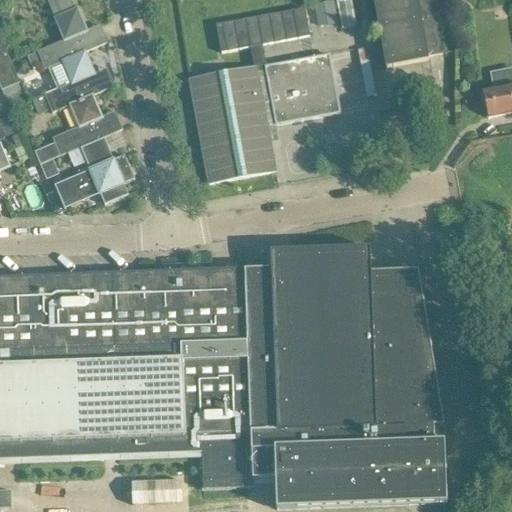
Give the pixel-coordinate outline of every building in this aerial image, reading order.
[(312,5),(317,27),(336,23),(331,0),(312,5)] [(445,55),(442,35),(435,0),(373,0),(386,69),(429,61),(428,58),(445,55)] [(215,25),(221,54),(309,36),(304,8),(215,25)] [(63,63),(86,54),(107,44),(102,31),(89,37),(78,9),(55,19),(64,41),(37,53),(45,71),(63,63)] [(20,84),(1,40),(0,37),(0,91),(6,106),(24,98),(18,85),(20,84)] [(72,106),(93,98),(93,97),(115,88),(110,75),(97,80),(86,54),(63,63),(72,85),(46,96),(52,110),(54,115),(72,108),(72,106)] [(209,185),(276,173),(268,128),(340,115),(329,56),(190,82),(209,185)] [(342,97),(369,96),(367,60),(340,62),(342,97)] [(489,118),(508,114),(511,113),(511,70),(492,74),(492,73),(491,73),(494,91),(484,93),(484,92),(483,92),(488,120),(489,120),(489,118)] [(37,116),(52,110),(46,96),(31,102),(37,116)] [(104,139),(123,131),(117,118),(104,124),(93,98),(72,106),(72,108),(80,128),(52,140),(54,143),(60,158),(80,149),(104,139)] [(114,161),(104,139),(80,149),(90,171),(54,186),(64,210),(100,195),(105,206),(128,196),(124,185),(135,180),(125,157),(114,161)] [(54,143),(34,151),(41,166),(50,162),(60,158),(54,143)] [(0,172),(10,168),(2,150),(1,146),(0,146),(0,172)] [(47,181),(56,176),(50,162),(41,166),(47,181)] [(250,451),(202,453),(203,491),(253,489),(253,480),(275,480),(277,511),(447,505),(445,443),(435,443),(434,427),(444,427),(418,272),(371,273),(371,249),(271,253),(271,270),(246,271),(250,451)] [(250,451),(246,271),(246,270),(0,279),(0,461),(202,453),(250,451)]
